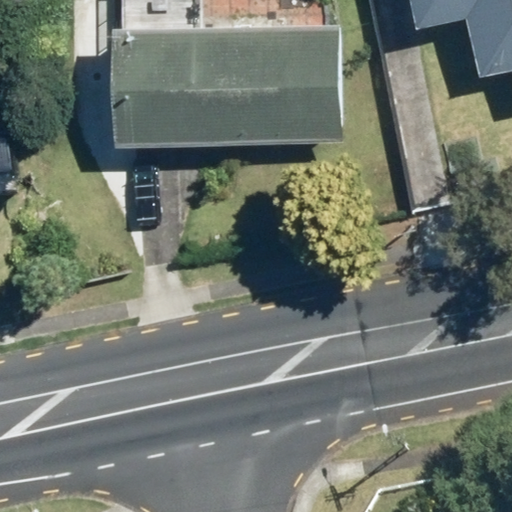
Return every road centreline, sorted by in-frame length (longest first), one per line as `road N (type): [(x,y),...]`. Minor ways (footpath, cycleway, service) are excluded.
road 1 (tertiary): [(511,312),(193,375)]
road 2 (tertiary): [(193,375),(0,417)]
road 3 (residential): [(193,375),(221,511)]
